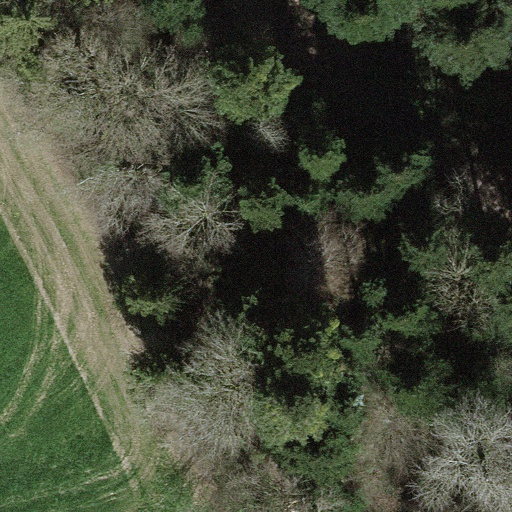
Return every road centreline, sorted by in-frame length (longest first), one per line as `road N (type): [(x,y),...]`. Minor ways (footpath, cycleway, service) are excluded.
road 1 (track): [(68,0),(192,213),(296,511)]
road 2 (track): [(279,0),(355,60),(511,212)]
